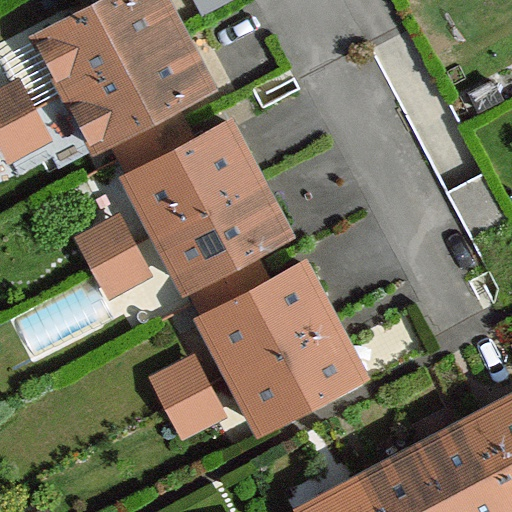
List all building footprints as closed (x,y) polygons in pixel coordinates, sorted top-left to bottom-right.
[(173,0),(120,0),(42,41),(101,152),(121,142),(140,178),(135,180),(193,292),(199,289),(216,321),(210,324),(268,435),(371,381),(312,269),(277,287),(263,260),(298,242),(239,128),(202,147),(183,111),(221,91),(173,0)] [(26,85),(0,98),(0,129),(17,162),(55,142),(26,85)] [(125,220),(86,240),(116,297),(154,277),(125,220)] [(201,362),(163,382),(192,439),(231,418),(201,362)] [(511,511),(511,407),(315,511),(511,511)]
